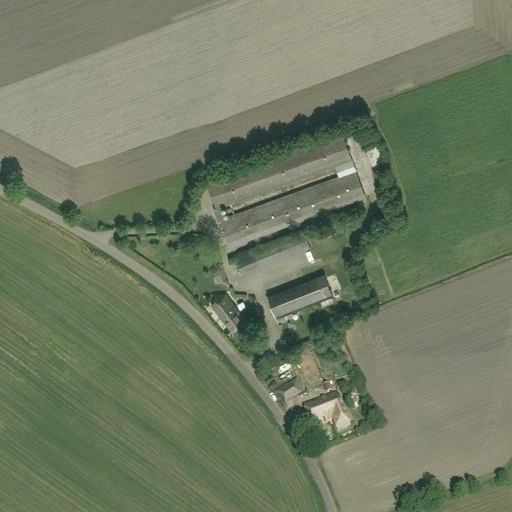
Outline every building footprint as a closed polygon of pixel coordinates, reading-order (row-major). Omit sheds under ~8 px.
[(213,208),(218,222),(221,221),(230,246),(366,197),(356,170),(352,159),(342,133),(207,182),(216,207),(213,208)] [(304,231),(253,252),(258,266),(259,268),(311,248),(304,231)] [(252,250),(235,257),(241,272),(258,266),(253,252),(252,250)] [(268,296),(278,322),(287,318),(285,314),(333,296),(325,274),(268,296)] [(225,294),(215,295),(215,301),(211,304),(231,332),(245,321),(225,294)] [(302,352),(310,349),(308,343),(300,346),(302,352)] [(288,386),(287,385),(275,392),(286,411),(297,404),(294,400),(305,391),(297,378),(291,382),(292,383),(288,386)] [(336,390),(333,382),(324,385),(327,393),(336,390)] [(337,394),(304,407),(312,428),(333,420),(337,431),(350,427),(337,394)]
